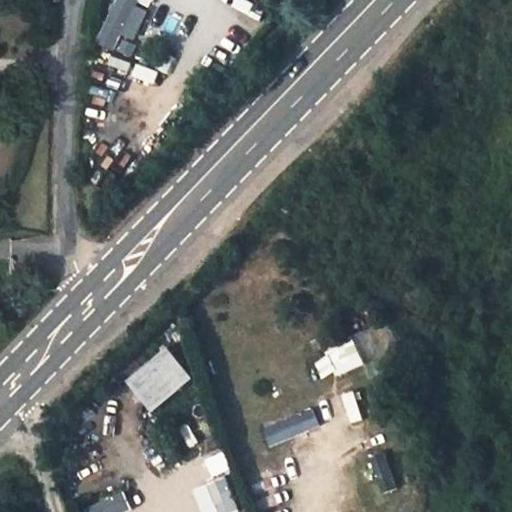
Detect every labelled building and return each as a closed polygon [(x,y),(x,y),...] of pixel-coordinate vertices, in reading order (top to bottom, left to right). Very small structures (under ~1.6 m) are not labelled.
[(126,56),(148,8),(130,0),(111,0),(93,42),(126,56)] [(324,349),(332,375),(362,365),(354,340),(324,349)] [(190,379),(164,347),(126,378),(152,410),(190,379)] [(311,410),(263,429),(270,447),(318,428),(311,410)] [(397,487),(384,454),(369,460),(383,493),(397,487)] [(250,471),(258,507),(279,502),(271,466),(250,471)] [(243,511),(230,476),(192,490),(202,511),(243,511)] [(124,511),(130,509),(122,492),(84,510),(84,511),(124,511)]
